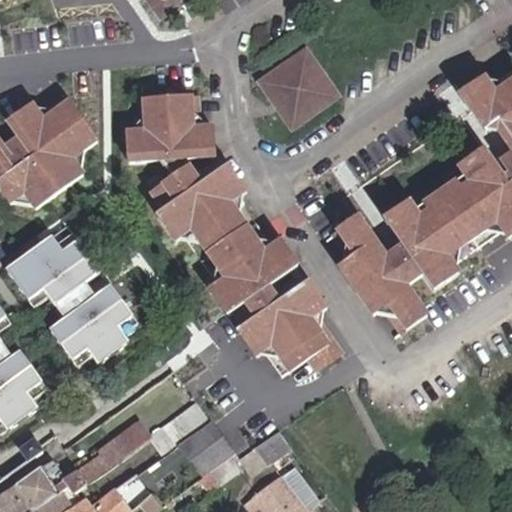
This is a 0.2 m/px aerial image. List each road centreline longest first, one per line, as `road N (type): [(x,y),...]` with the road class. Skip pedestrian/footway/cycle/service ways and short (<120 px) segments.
road 1 (residential): [(511,309),(421,366),(388,359),(357,334),(277,191),(281,156)]
road 2 (residential): [(281,156),(317,150),(511,17)]
road 3 (residential): [(0,71),(65,69),(111,54),(241,48)]
road 4 (residential): [(241,48),(246,127),(271,158),(281,156)]
